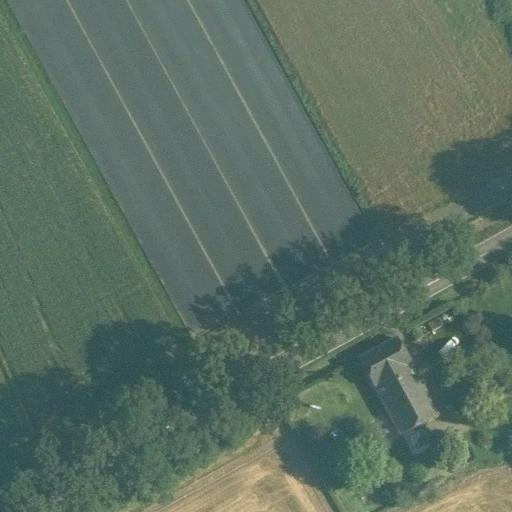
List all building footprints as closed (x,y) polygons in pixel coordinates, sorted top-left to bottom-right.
[(7,0),(23,29),(29,26),(18,7),(31,0),(7,0)] [(242,158),(344,180),(245,0),(105,0),(104,6),(102,5),(98,21),(118,26),(111,58),(100,37),(96,43),(91,35),(85,33),(181,209),(193,203),(182,201),(189,166),(208,170),(211,154),(226,181),(247,169),(242,158)] [(397,340),(358,361),(373,390),(412,369),(397,340)] [(412,369),(373,390),(400,439),(421,427),(439,418),(412,369)] [(421,427),(400,439),(410,458),(432,447),(421,427)]
